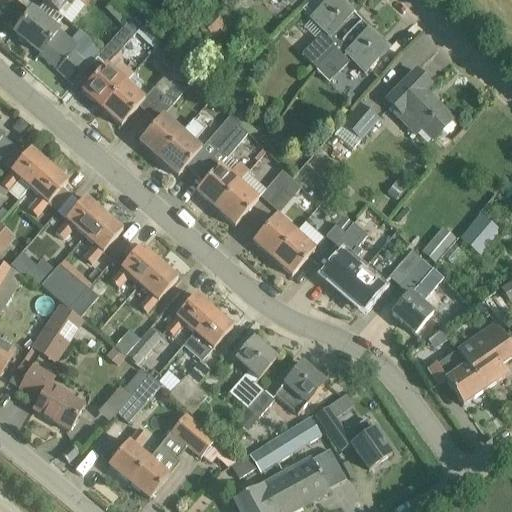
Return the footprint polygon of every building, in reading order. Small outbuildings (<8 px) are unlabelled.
[(59,16),(67,4),(72,8),(78,1),(84,6),(88,0),(45,0),(43,3),(59,16)] [(115,0),(105,10),(122,28),(133,16),(131,14),(122,4),(117,0),(115,0)] [(316,70),(364,24),(340,0),(332,0),(312,20),(325,34),(302,56),(316,70)] [(216,41),(234,23),(217,5),(198,22),(216,41)] [(60,30),(57,32),(32,12),(15,34),(41,55),(43,53),(60,67),(57,71),(74,85),(82,76),(97,58),(98,58),(104,51),(104,50),(79,31),(72,41),(60,30)] [(98,58),(107,66),(137,34),(154,50),(159,44),(133,18),(104,50),(104,51),(98,58)] [(364,74),(389,50),(364,24),(316,70),(329,84),(352,61),(364,74)] [(186,71),(170,55),(161,63),(170,71),(154,89),(163,97),(186,71)] [(97,58),(82,76),(91,84),(106,67),(107,67),(107,66),(98,58),(97,58)] [(102,111),(131,77),(134,74),(123,65),(115,74),(107,67),(106,67),(91,84),(82,94),(102,111)] [(174,106),(195,80),(186,71),(163,97),(174,106)] [(433,141),(453,121),(424,93),(431,86),(416,72),(387,102),(396,111),(392,115),(415,138),(423,130),(433,141)] [(145,101),(126,84),(131,77),(102,111),(121,128),(145,101)] [(357,139),(361,142),(379,121),(360,104),(343,126),(357,139)] [(189,125),(182,133),(163,116),(139,144),(158,161),(189,125)] [(31,127),(20,118),(11,131),(22,139),(31,127)] [(216,152),(238,127),(229,118),(207,144),(216,152)] [(202,150),(191,141),(199,133),(189,125),(158,161),(178,178),(202,150)] [(226,161),(249,135),(238,127),(216,152),(226,161)] [(0,168),(8,158),(16,148),(2,137),(1,138),(0,137),(0,168)] [(19,201),(49,167),(31,151),(11,173),(11,174),(0,186),(0,194),(5,199),(9,193),(19,201)] [(239,184),(250,172),(240,164),(230,175),(221,167),(196,194),(215,211),(239,184)] [(48,206),(68,184),(49,167),(19,201),(19,202),(30,190),(39,198),(29,210),(37,218),(48,206)] [(261,198),(270,206),(292,181),(282,172),(261,198)] [(398,179),(387,194),(398,202),(409,186),(398,179)] [(279,215),(302,189),(292,181),(270,206),(279,215)] [(235,228),(259,201),(239,184),(215,211),(235,228)] [(84,238),(104,216),(86,199),(66,222),(67,223),(56,235),(64,242),(75,230),(84,238)] [(103,254),(123,232),(104,216),(84,238),(94,247),(83,259),(91,266),(102,254),(103,254)] [(460,241),(480,257),(500,232),(481,216),(460,241)] [(272,261),(297,234),(277,217),(253,244),(272,261)] [(339,228),(346,234),(353,225),(346,219),(339,228)] [(0,255),(15,238),(0,225),(0,255)] [(324,278),(344,295),(370,265),(369,265),(362,273),(352,264),(362,252),(358,249),(359,248),(367,237),(362,233),(353,225),(346,234),(346,235),(338,244),(335,247),(324,260),(333,267),(324,278)] [(325,238),(335,247),(338,244),(346,235),(346,234),(339,228),(336,226),(325,238)] [(272,261),(292,278),(316,251),(297,234),(272,261)] [(140,287),(160,265),(141,248),(120,270),(121,271),(110,283),(118,290),(129,278),(140,287)] [(399,288),(422,261),(412,252),(389,279),(399,288)] [(11,267),(16,272),(23,276),(22,278),(24,279),(26,276),(40,288),(41,288),(49,278),(37,267),(22,255),(11,267)] [(433,314),(423,305),(444,280),(422,261),(399,288),(408,296),(392,315),(415,336),(433,314)] [(0,315),(22,278),(23,276),(0,263),(0,377),(14,354),(0,345),(0,315)] [(158,303),(178,280),(160,265),(140,287),(149,296),(138,308),(147,315),(158,303)] [(363,312),(389,282),(370,265),(344,295),(363,312)] [(69,311),(88,290),(59,266),(59,267),(59,266),(49,278),(41,288),(69,311)] [(511,285),(503,291),(510,302),(511,299),(511,285)] [(69,311),(80,320),(99,299),(88,290),(69,311)] [(194,335),(214,312),(196,296),(176,319),(177,320),(166,332),(174,338),(184,327),(194,335)] [(490,318),(481,304),(470,311),(480,325),(490,318)] [(84,322),(80,320),(59,306),(31,349),(56,366),(84,322)] [(213,351),(233,329),(214,312),(194,335),(184,347),(193,356),(201,363),(212,351),(213,351)] [(484,392),(506,377),(500,367),(511,358),(511,349),(495,326),(470,344),(457,353),(467,366),(484,392)] [(126,357),(141,341),(130,331),(115,348),(125,358),(126,357)] [(138,367),(152,351),(161,340),(150,331),(141,341),(126,357),(138,367)] [(255,385),(278,360),(255,340),(235,362),(248,373),(230,394),(248,411),(264,393),(255,385)] [(438,387),(446,382),(463,407),(484,392),(467,366),(457,353),(445,361),(436,367),(434,365),(426,370),(438,387)] [(84,407),(51,388),(57,378),(35,365),(20,391),(39,403),(34,412),(69,433),(84,407)] [(298,417),(326,385),(303,365),(275,397),(298,417)] [(148,387),(154,381),(149,377),(148,378),(140,371),(122,392),(130,399),(131,398),(143,384),(148,387)] [(176,411),(197,387),(186,377),(169,396),(164,401),(176,411)] [(143,409),(161,387),(154,381),(148,387),(143,384),(131,398),(130,399),(131,398),(143,409)] [(179,413),(183,408),(192,416),(209,397),(197,387),(176,411),(179,413)] [(248,411),(249,411),(259,420),(275,401),(264,393),(248,411)] [(238,424),(248,432),(259,420),(249,411),(238,424)] [(186,415),(170,435),(201,460),(203,458),(217,441),(186,415)] [(278,465),(321,438),(309,418),(266,446),(278,465)] [(351,446),(369,471),(392,455),(374,430),(367,421),(345,436),(352,445),(351,446)] [(128,484),(149,460),(138,451),(149,438),(140,431),(109,468),(128,484)] [(228,470),(232,467),(238,463),(217,441),(203,458),(212,465),(217,459),(228,470)] [(261,475),(278,465),(266,446),(238,463),(232,467),(240,481),(258,469),(261,475)] [(61,457),(69,464),(79,454),(72,447),(61,457)] [(150,501),(180,463),(159,448),(149,460),(128,484),(150,501)] [(346,482),(329,452),(313,462),(311,459),(284,474),(302,508),(332,492),(331,490),(346,482)] [(239,511),(295,511),(302,508),(284,474),(234,502),(239,511)]
